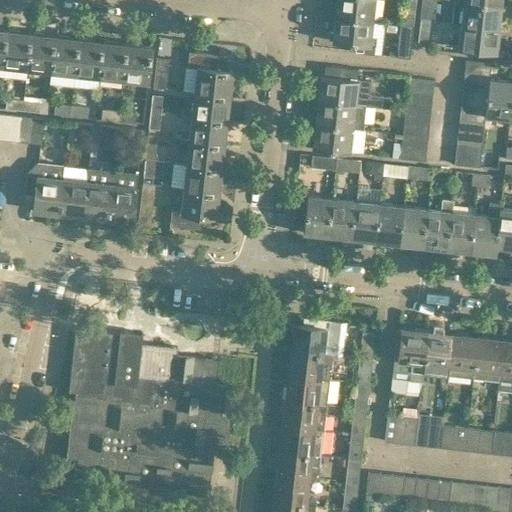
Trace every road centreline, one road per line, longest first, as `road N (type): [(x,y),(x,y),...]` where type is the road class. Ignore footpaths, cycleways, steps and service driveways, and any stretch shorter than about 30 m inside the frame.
road 1 (residential): [(252,270),(94,251),(66,261),(53,279),(13,487)]
road 2 (residential): [(284,11),(252,270)]
road 3 (residential): [(511,298),(252,270)]
